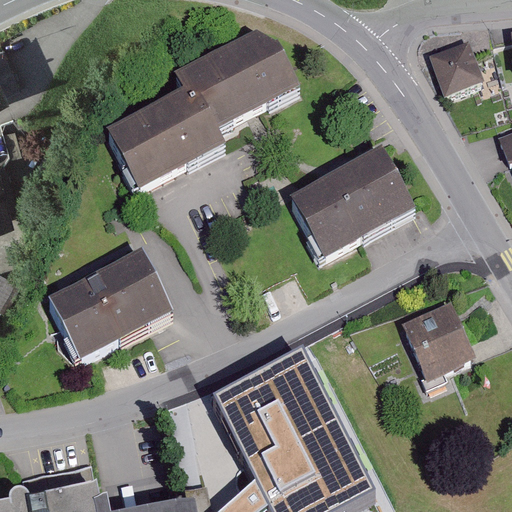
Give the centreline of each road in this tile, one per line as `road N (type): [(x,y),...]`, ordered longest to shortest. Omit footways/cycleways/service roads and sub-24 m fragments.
road 1 (residential): [(485,229),(214,376),(144,402),(0,431)]
road 2 (tertiary): [(369,48),(485,229)]
